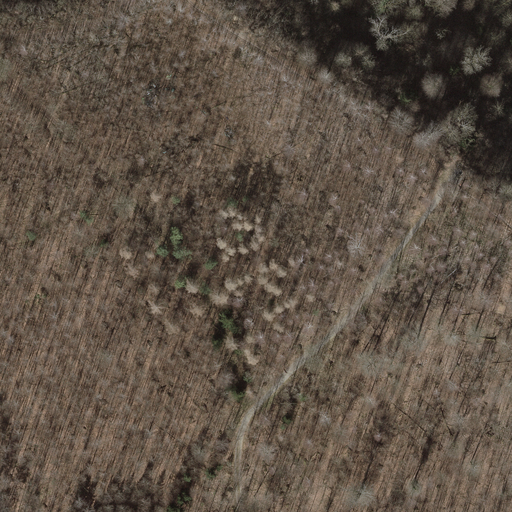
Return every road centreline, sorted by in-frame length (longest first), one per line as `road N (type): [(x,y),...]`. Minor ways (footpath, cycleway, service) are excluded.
road 1 (track): [(249,417),(194,273),(122,186),(0,69)]
road 2 (track): [(451,175),(344,323),(249,417),(240,511)]
road 3 (track): [(511,309),(372,288)]
